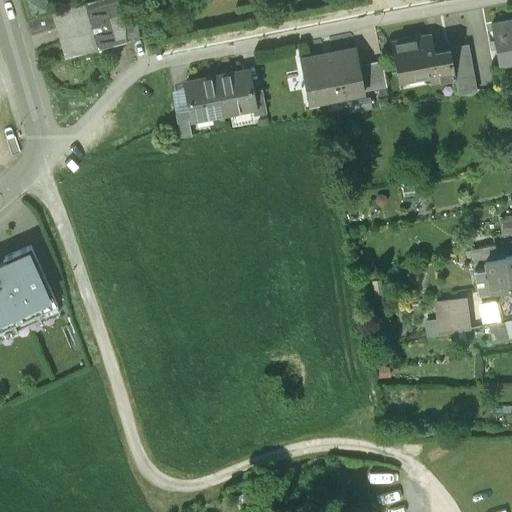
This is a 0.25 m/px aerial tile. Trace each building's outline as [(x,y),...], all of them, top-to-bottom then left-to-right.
[(44,0),(20,0),(26,18),(50,11),(49,11),(46,8),(44,0)] [(121,0),(90,0),(84,2),(96,49),(125,41),(123,8),(121,0)] [(50,11),(26,18),(31,34),(57,26),(65,57),(96,49),(84,2),(50,11)] [(511,20),(490,25),(498,65),(511,62),(511,20)] [(430,34),(390,42),(396,73),(426,68),(429,83),(454,79),(448,47),(433,50),(430,34)] [(466,44),(448,47),(454,79),(457,94),(475,91),(466,44)] [(355,48),(300,59),(308,101),(363,91),(358,64),(355,48)] [(381,59),(358,64),(363,91),(386,86),(381,59)] [(245,70),(215,76),(223,113),(251,108),(253,108),(250,91),(245,70)] [(215,76),(185,82),(191,110),(193,119),(223,113),(215,76)] [(261,88),(250,91),(253,108),(251,108),(253,115),(266,112),(261,88)] [(191,110),(175,113),(175,119),(179,137),(191,135),(188,120),(193,119),(191,110)] [(511,234),(511,217),(510,216),(502,216),(504,234),(511,234)] [(494,244),(470,249),(472,263),(497,259),(494,244)] [(28,250),(5,261),(5,259),(0,260),(0,317),(8,314),(6,309),(30,298),(32,303),(49,295),(28,250)] [(511,255),(497,259),(472,263),(475,279),(482,278),(483,282),(476,283),(478,293),(502,288),(511,286),(511,255)] [(511,286),(502,288),(504,299),(511,297),(511,286)] [(465,297),(442,301),(446,334),(469,328),(465,297)] [(511,297),(504,299),(486,303),(484,305),(487,323),(511,316),(511,297)] [(511,316),(487,323),(492,339),(511,334),(511,316)]
